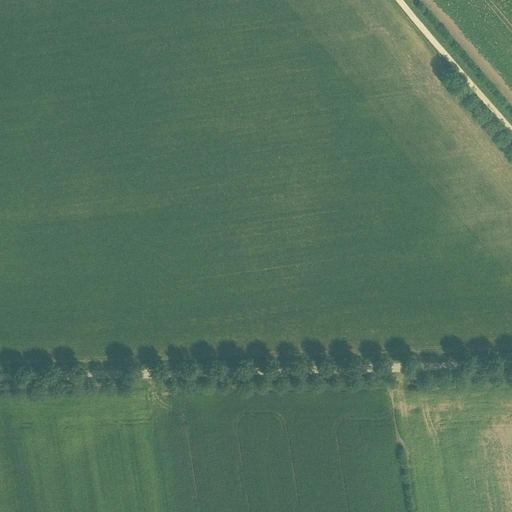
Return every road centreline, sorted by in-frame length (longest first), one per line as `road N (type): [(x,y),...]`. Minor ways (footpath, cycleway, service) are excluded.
road 1 (unclassified): [(0,378),(511,366)]
road 2 (unclassified): [(402,0),(511,129)]
